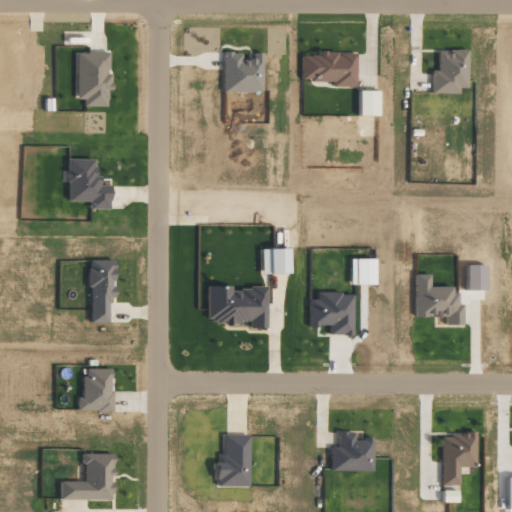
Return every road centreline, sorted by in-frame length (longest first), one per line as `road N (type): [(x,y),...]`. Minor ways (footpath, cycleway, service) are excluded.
road 1 (residential): [(154,511),(158,0)]
road 2 (residential): [(0,1),(511,2)]
road 3 (residential): [(155,381),(511,383)]
